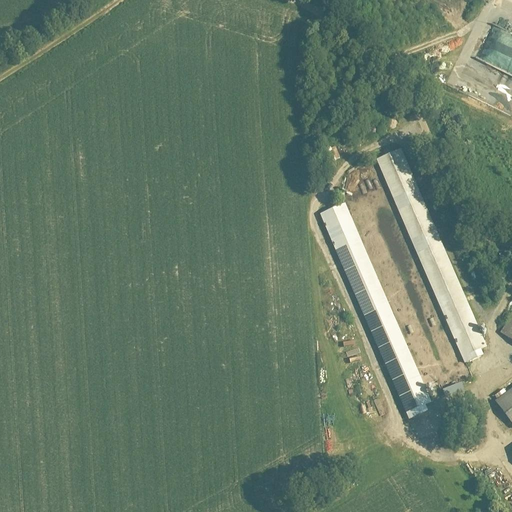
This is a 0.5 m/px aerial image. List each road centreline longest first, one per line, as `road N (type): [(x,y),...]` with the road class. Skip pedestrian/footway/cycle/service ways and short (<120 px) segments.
road 1 (unclassified): [(511,255),(471,228),(419,112),(353,42),(277,0)]
road 2 (track): [(115,0),(0,76)]
